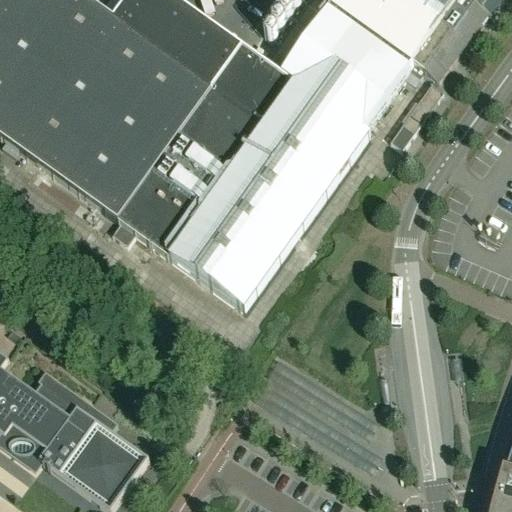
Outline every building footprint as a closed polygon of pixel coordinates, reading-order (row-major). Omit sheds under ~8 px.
[(364,142),(413,74),(437,91),(488,22),(490,24),(506,1),(505,1),(505,0),(342,0),(331,15),(282,83),(165,0),(132,0),(113,27),(75,0),(8,0),(0,12),(0,145),(244,320),(369,145),(364,142)] [(443,100),(431,91),(390,149),(402,157),(443,100)] [(0,438),(5,442),(6,441),(13,447),(12,448),(11,449),(10,450),(10,452),(10,454),(11,456),(13,458),(15,460),(17,461),(19,462),(21,463),(24,463),(26,463),(29,462),(31,461),(32,461),(40,466),(39,467),(101,511),(116,511),(148,468),(149,469),(150,467),(112,439),(118,430),(86,407),(86,408),(46,379),(40,387),(39,387),(39,388),(41,390),(35,398),(2,374),(7,366),(8,366),(9,365),(0,358),(0,438)] [(511,511),(511,458),(506,477),(503,477),(494,508),(493,511),(511,511)] [(82,511),(101,511),(89,503),(82,511)]
